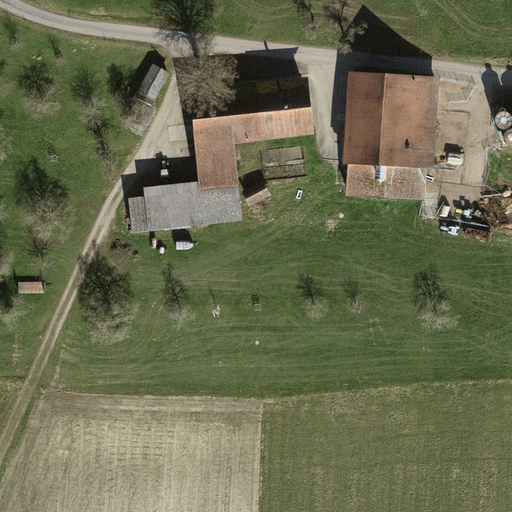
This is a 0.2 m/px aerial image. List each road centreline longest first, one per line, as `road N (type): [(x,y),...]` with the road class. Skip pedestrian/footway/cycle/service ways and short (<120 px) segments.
road 1 (track): [(5,0),(39,19),(195,43),(511,77)]
road 2 (track): [(0,474),(105,226),(160,133),(195,43)]
